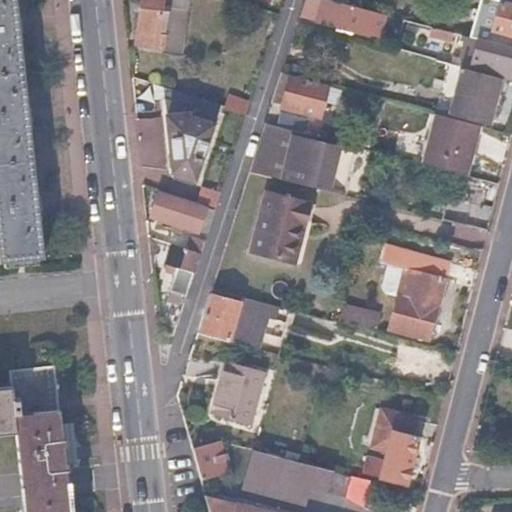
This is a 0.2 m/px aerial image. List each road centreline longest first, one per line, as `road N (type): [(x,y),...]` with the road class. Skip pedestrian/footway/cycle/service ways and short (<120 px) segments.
road 1 (residential): [(135,386),(170,374),(289,0)]
road 2 (residential): [(94,0),(135,386)]
road 3 (residential): [(445,475),(511,210)]
road 4 (residential): [(135,386),(148,511)]
